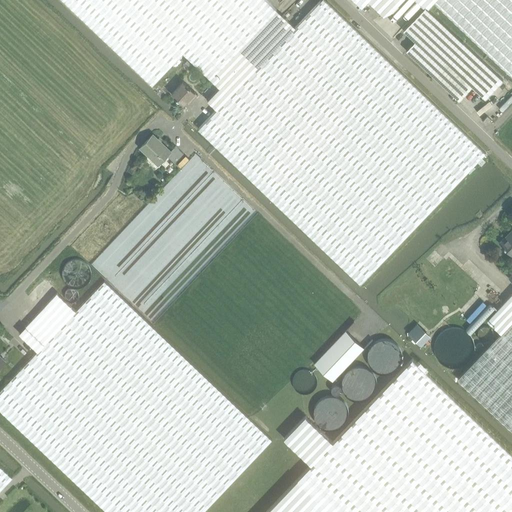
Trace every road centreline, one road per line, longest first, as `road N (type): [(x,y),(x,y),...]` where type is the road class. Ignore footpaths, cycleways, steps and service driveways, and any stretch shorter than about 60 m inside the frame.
road 1 (unclassified): [(0,306),(115,188),(134,146),(163,118),(378,323)]
road 2 (unclassified): [(340,0),(511,162)]
